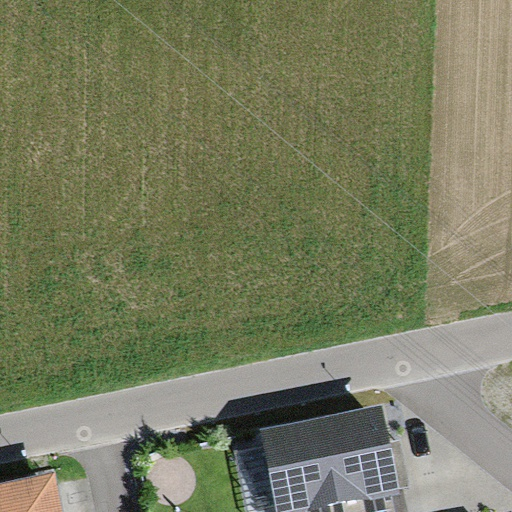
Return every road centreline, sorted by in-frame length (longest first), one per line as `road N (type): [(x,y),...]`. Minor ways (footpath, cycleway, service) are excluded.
road 1 (residential): [(401,365),(90,429)]
road 2 (residential): [(401,365),(511,455)]
